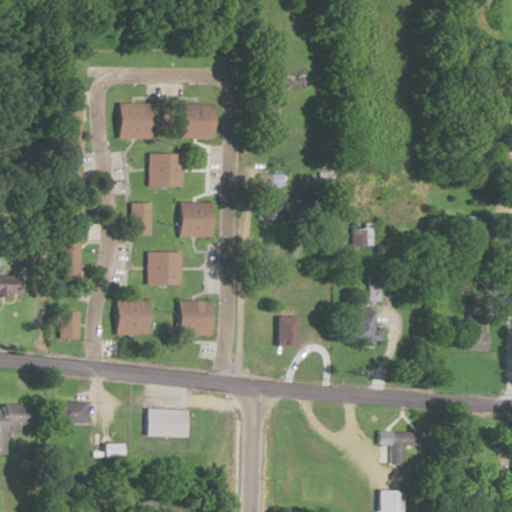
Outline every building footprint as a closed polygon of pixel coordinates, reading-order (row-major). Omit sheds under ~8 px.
[(147,103),(113,103),(113,139),(147,139),(147,103)] [(175,139),(208,139),(208,103),(175,103),(175,139)] [(77,110),(57,110),(57,150),(77,150),(77,110)] [(143,153),(143,186),(175,186),(175,153),(143,153)] [(55,220),(76,220),(76,180),(55,180),(55,220)] [(285,197),(255,197),(255,218),(285,218),(285,197)] [(207,237),(207,201),(174,201),(174,237),(207,237)] [(146,203),(126,203),(126,235),(146,235),(146,203)] [(471,216),(462,216),(462,247),(470,247),(471,216)] [(348,226),(348,245),(368,245),(368,226),(348,226)] [(76,238),(55,238),(55,279),(76,279),(76,238)] [(142,251),(142,285),(177,285),(177,251),(142,251)] [(365,301),(378,301),(378,275),(365,275),(365,301)] [(0,283),(0,300),(17,300),(17,283),(0,283)] [(145,300),(111,299),(110,335),(144,336),(145,300)] [(206,300),(172,300),(172,336),(206,336),(206,300)] [(55,339),(75,339),(75,311),(55,311),(55,339)] [(370,311),(348,311),(348,343),(377,344),(377,330),(369,330),(370,311)] [(272,346),(293,346),(293,316),(272,316),(272,346)] [(482,351),(482,321),(462,321),(462,351),(482,351)] [(82,424),(82,402),(45,402),(45,424),(82,424)] [(28,405),(0,404),(0,426),(27,427),(28,405)] [(142,436),(183,436),(183,410),(142,410),(142,436)] [(400,446),(416,446),(417,432),(374,430),(373,445),(386,445),(385,464),(399,465),(400,446)] [(371,511),(396,511),(397,491),(372,491),(371,511)]
